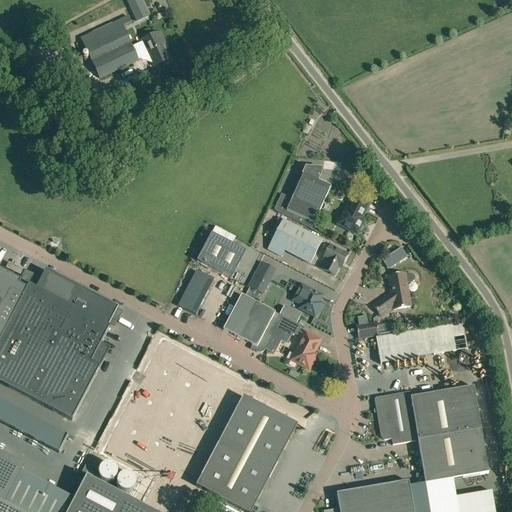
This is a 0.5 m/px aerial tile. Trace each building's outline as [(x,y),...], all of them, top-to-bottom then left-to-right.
[(141,0),(128,0),(126,1),(136,22),(149,16),(141,0)] [(128,17),(81,39),(99,79),(138,61),(137,59),(132,48),(123,28),(131,24),(128,17)] [(143,43),(132,48),(137,59),(148,54),(154,67),(170,60),(164,45),(165,44),(160,32),(142,40),(143,43)] [(63,82),(46,45),(28,53),(45,90),(63,82)] [(307,135),(311,127),(306,125),(303,132),(307,135)] [(312,229),(315,224),(332,187),(318,181),(322,173),(322,169),(307,168),(292,199),(282,194),(275,210),(312,229)] [(369,204),(357,197),(349,212),(346,210),(339,224),(357,234),(360,230),(361,229),(363,226),(363,224),(365,220),(362,218),(369,204)] [(283,220),(268,250),(282,257),(285,250),(311,264),(323,241),(283,220)] [(218,272),(232,245),(211,233),(197,261),(218,272)] [(349,255),(331,245),(324,259),(328,261),(323,270),(335,276),(339,267),(342,268),(349,255)] [(383,261),(388,269),(406,257),(401,249),(383,261)] [(233,265),(238,256),(231,253),(227,262),(233,265)] [(6,269),(23,277),(26,272),(9,263),(6,269)] [(250,288),(245,296),(257,303),(262,294),(263,295),(276,270),(262,263),(249,287),(250,288)] [(0,383),(72,421),(105,358),(96,354),(101,343),(110,327),(108,327),(118,309),(45,271),(35,290),(29,288),(30,286),(0,269),(0,383)] [(196,272),(178,307),(195,316),(214,281),(196,272)] [(411,307),(407,284),(412,283),(413,282),(414,281),(415,279),(415,278),(415,277),(414,275),(413,275),(412,274),(411,274),(409,274),(406,274),(405,274),(389,277),(392,294),(374,306),(382,317),(394,308),(394,310),(411,307)] [(299,309),(316,317),(323,304),(320,302),(323,296),(301,284),(292,301),(301,305),(299,309)] [(275,331),(279,324),(283,316),(280,315),(257,303),(245,296),(242,295),(224,330),(253,345),(251,349),(257,352),(258,353),(259,353),(261,353),(262,353),(263,352),(264,351),(265,351),(275,331)] [(301,315),(284,306),(280,315),(283,316),(297,324),(301,315)] [(297,324),(283,316),(279,324),(297,334),(301,326),(297,324)] [(379,335),(377,323),(357,327),(359,339),(379,335)] [(451,325),(431,328),(436,356),(444,355),(445,364),(457,362),(451,325)] [(286,344),(289,338),(276,331),(275,331),(266,349),(265,351),(274,356),(281,342),(286,344)] [(306,332),(291,361),(310,370),(317,355),(314,353),(321,340),(306,332)] [(182,511),(197,486),(244,397),(251,383),(162,336),(101,453),(143,475),(130,500),(154,511),(182,511)] [(291,371),(288,376),(295,380),(298,375),(291,371)] [(426,484),(489,473),(474,387),(412,398),(411,392),(375,399),(381,436),(382,438),(383,439),(384,440),(386,441),(387,441),(392,440),(393,446),(418,441),(426,484)] [(244,397),(197,486),(245,511),(251,511),(298,425),(244,397)] [(68,436),(0,400),(0,423),(59,454),(68,436)] [(290,400),(288,404),(299,410),(301,405),(290,400)] [(87,477),(91,479),(98,465),(88,460),(81,473),(87,477)] [(5,485),(61,511),(70,492),(14,466),(5,485)] [(0,511),(18,511),(0,502),(0,471),(1,469),(0,467),(0,511)] [(87,477),(68,511),(154,511),(130,500),(91,479),(87,477)] [(413,505),(409,482),(337,494),(340,509),(324,511),(323,511),(430,511),(429,502),(413,505)]
